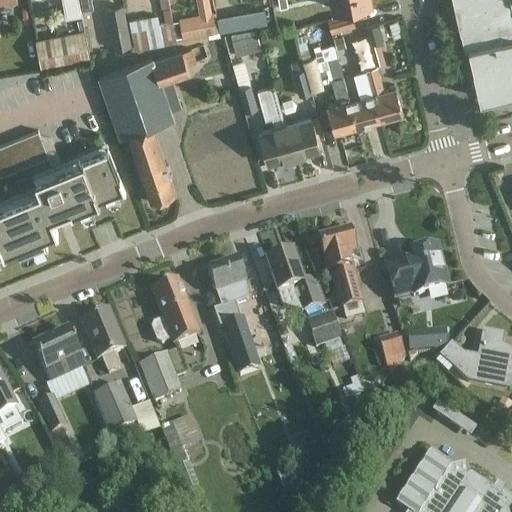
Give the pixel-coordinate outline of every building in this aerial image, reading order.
[(68,0),(71,12),(80,10),(77,0),(68,0)] [(77,0),(80,10),(92,8),(91,0),(77,0)] [(160,0),(162,10),(170,9),(168,0),(160,0)] [(182,37),(182,39),(216,33),(213,15),(210,15),(207,0),(196,0),(199,14),(178,18),(179,20),(173,21),(176,38),(182,37)] [(371,0),(332,0),(334,8),(372,2),(371,0)] [(475,79),(479,98),(511,90),(511,84),(511,85),(511,84),(511,12),(509,0),(453,0),(455,8),(459,8),(464,29),(460,30),(464,47),(467,46),(472,64),(468,65),(471,79),(475,79)] [(131,46),(122,5),(104,9),(113,49),(131,46)] [(263,10),(238,14),(241,28),(266,23),(263,10)] [(332,32),(355,27),(352,13),(329,18),(332,32)] [(129,20),(134,50),(176,43),(175,38),(176,38),(173,21),(158,24),(157,15),(129,20)] [(364,26),(376,64),(386,61),(380,42),(384,41),(378,22),(364,26)] [(84,30),(35,40),(41,71),(90,61),(84,30)] [(257,33),(231,40),(235,56),(262,49),(257,33)] [(349,100),(357,128),(380,121),(372,94),(365,69),(373,67),(373,66),(368,48),(352,53),(357,72),(352,73),(360,97),(349,100)] [(174,53),(182,77),(190,75),(186,66),(196,62),(191,49),(182,52),(181,51),(174,53)] [(128,137),(150,203),(175,194),(153,128),(174,120),(171,111),(181,108),(172,80),(182,77),(174,53),(154,60),(153,57),(98,76),(119,140),(128,137)] [(326,107),(334,134),(357,128),(349,100),(337,58),(304,66),(310,85),(331,79),(338,103),(326,107)] [(289,62),(299,96),(311,93),(310,85),(304,66),(302,60),(289,62)] [(372,94),(380,121),(402,115),(395,87),(385,90),(377,66),(373,66),(373,67),(365,69),(372,94)] [(257,109),(251,84),(238,88),(244,112),(257,109)] [(294,157),(285,125),(274,86),(257,91),(265,120),(271,118),(274,128),(259,132),(267,164),(294,157)] [(311,118),(285,125),(294,157),(320,149),(311,118)] [(0,145),(0,176),(47,157),(37,131),(0,145)] [(125,193),(107,149),(34,179),(38,190),(0,205),(0,256),(4,255),(5,254),(56,233),(56,234),(57,233),(50,215),(69,208),(71,215),(73,214),(73,213),(98,203),(98,204),(100,203),(99,203),(123,193),(125,193)] [(329,272),(339,311),(363,304),(354,269),(352,270),(348,254),(355,252),(349,229),(318,237),(328,272),(329,272)] [(386,266),(395,300),(411,295),(412,297),(447,288),(437,247),(411,254),(413,259),(386,266)] [(292,291),(300,315),(325,306),(315,278),(302,283),(292,253),(265,263),(277,296),(292,291)] [(251,299),(237,260),(206,270),(220,310),(251,299)] [(170,341),(172,347),(200,336),(178,280),(150,291),(162,320),(153,324),(151,330),(156,342),(161,345),(170,341)] [(101,360),(107,374),(118,369),(113,355),(123,350),(107,312),(81,323),(97,361),(101,360)] [(235,366),(256,358),(238,312),(217,320),(235,366)] [(324,347),(326,354),(342,349),(339,341),(341,340),(331,313),(306,322),(316,350),(324,347)] [(67,330),(32,346),(50,384),(84,368),(67,330)] [(441,355),(452,343),(438,331),(427,343),(441,355)] [(397,334),(378,339),(388,376),(404,362),(397,334)] [(503,337),(483,334),(478,362),(466,360),(461,355),(452,364),(443,356),(440,358),(468,383),(511,390),(511,353),(501,347),(503,337)] [(138,365),(153,403),(181,393),(171,365),(181,361),(177,351),(138,365)] [(0,379),(0,445),(4,443),(0,436),(0,417),(15,409),(0,379)] [(106,390),(130,446),(141,442),(140,439),(160,431),(149,404),(131,412),(120,384),(106,390)] [(481,400),(495,405),(500,392),(486,387),(481,400)] [(130,446),(106,390),(93,395),(116,452),(130,446)] [(66,428),(53,397),(36,404),(50,435),(66,428)] [(191,418),(175,424),(183,446),(199,439),(191,418)] [(160,428),(175,466),(186,462),(171,424),(160,428)] [(508,511),(508,510),(511,503),(511,497),(495,486),(493,489),(471,475),(467,476),(465,464),(450,467),(451,466),(430,452),(395,505),(405,511),(508,511)]
